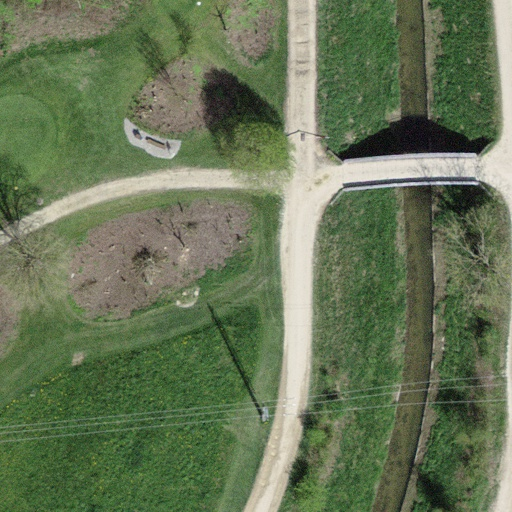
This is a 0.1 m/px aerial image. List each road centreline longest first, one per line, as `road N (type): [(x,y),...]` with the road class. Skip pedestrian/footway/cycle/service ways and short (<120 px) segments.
road 1 (track): [(306,177),(296,393),(260,511)]
road 2 (track): [(306,177),(196,175),(132,187),(0,239)]
road 3 (track): [(306,177),(511,168)]
road 4 (track): [(298,0),(306,177)]
